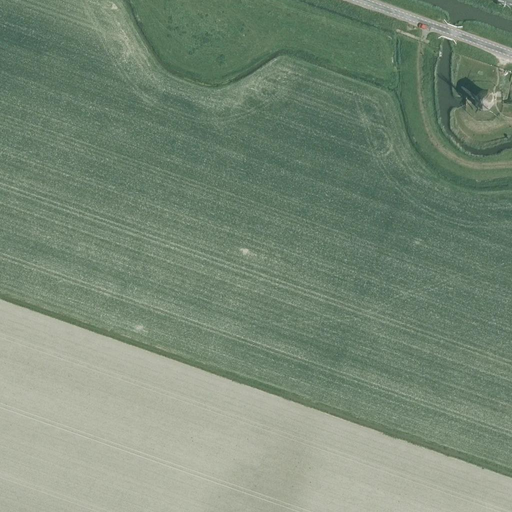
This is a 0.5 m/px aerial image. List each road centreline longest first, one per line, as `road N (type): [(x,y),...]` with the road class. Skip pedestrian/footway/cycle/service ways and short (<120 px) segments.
road 1 (track): [(511,168),(458,164),(427,127),(419,87),(428,25)]
road 2 (unclassified): [(511,54),(356,0)]
